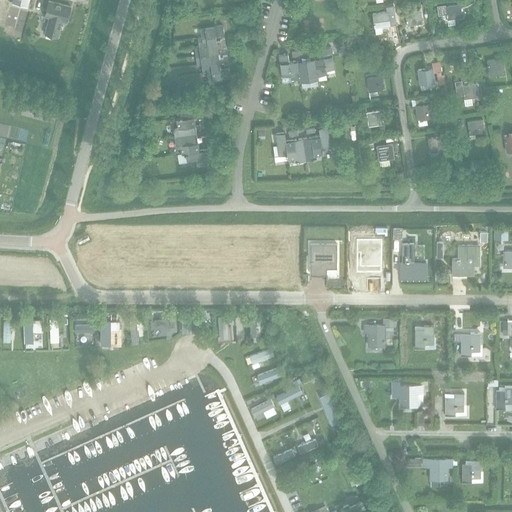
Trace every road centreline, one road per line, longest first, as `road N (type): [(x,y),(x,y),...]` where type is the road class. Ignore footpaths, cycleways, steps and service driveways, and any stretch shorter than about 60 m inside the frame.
road 1 (residential): [(54,238),(84,295),(320,299)]
road 2 (unknown): [(320,299),(266,262),(147,262),(62,230)]
road 3 (residential): [(415,209),(397,62),(411,48),(500,36)]
road 4 (tertiary): [(66,219),(126,0)]
road 5 (residential): [(237,207),(239,152),(279,0)]
road 6 (residential): [(320,299),(511,300)]
road 7 (residential): [(237,207),(415,209)]
road 8 (residential): [(66,219),(237,207)]
road 9 (residential): [(374,436),(320,319),(320,299)]
road 10 (residential): [(374,436),(511,434)]
